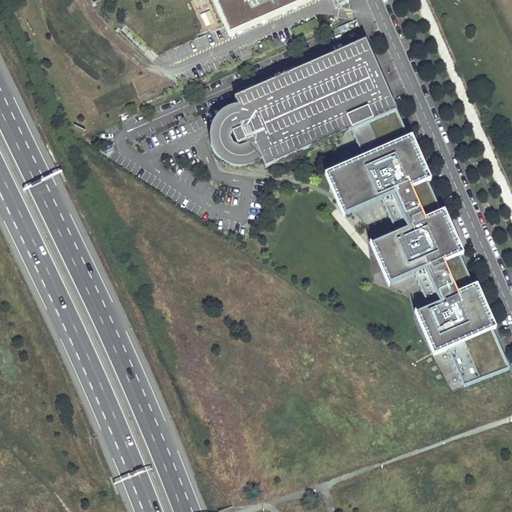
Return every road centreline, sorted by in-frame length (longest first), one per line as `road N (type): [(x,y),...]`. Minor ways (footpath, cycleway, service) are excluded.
road 1 (trunk): [(184,511),(131,377),(0,99)]
road 2 (trunk): [(0,175),(102,390),(148,511)]
road 3 (residential): [(373,0),(511,314)]
